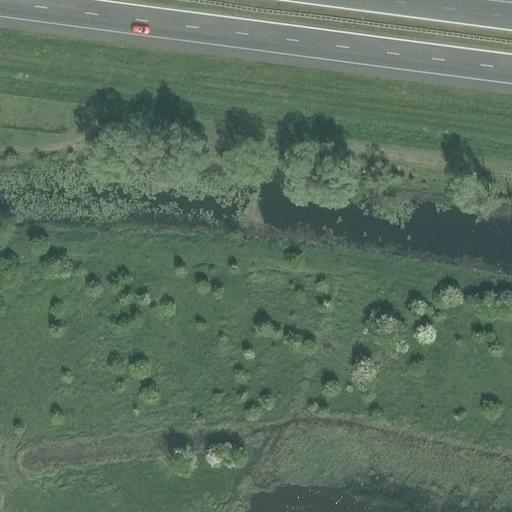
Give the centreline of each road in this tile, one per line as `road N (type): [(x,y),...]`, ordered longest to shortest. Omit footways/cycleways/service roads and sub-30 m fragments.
road 1 (motorway): [(0,5),(511,71)]
road 2 (motorway): [(511,16),(391,0)]
